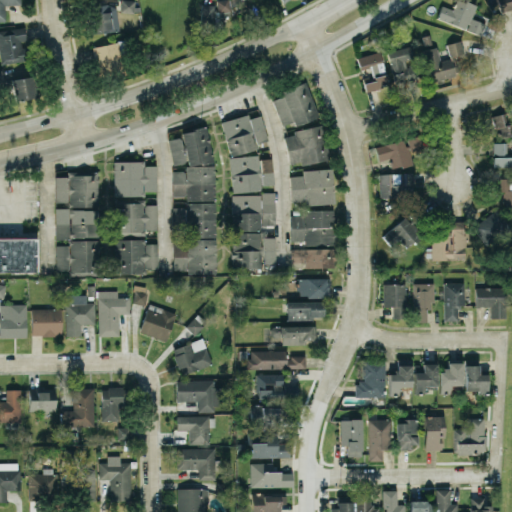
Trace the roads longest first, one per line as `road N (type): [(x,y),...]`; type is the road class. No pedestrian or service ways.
road 1 (residential): [(309,511),(314,438),(352,330),(362,229),(350,130),(302,18)]
road 2 (secondary): [(333,0),(155,82),(0,131)]
road 3 (secondary): [(82,143),(256,78),(400,0)]
road 4 (residential): [(149,445),(143,367),(0,364)]
road 5 (residential): [(309,474),(492,474)]
road 6 (residential): [(350,130),(511,85)]
road 7 (residential): [(501,340),(392,339),(352,330)]
road 8 (residential): [(82,143),(53,0)]
road 9 (residential): [(492,474),(501,340)]
